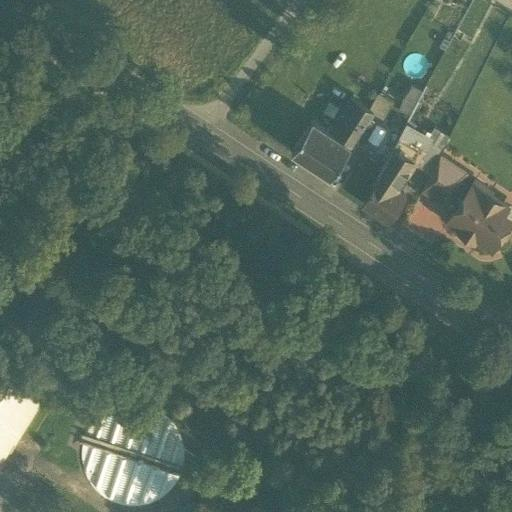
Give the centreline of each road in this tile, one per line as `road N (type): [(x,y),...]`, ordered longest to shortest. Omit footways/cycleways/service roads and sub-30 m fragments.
road 1 (secondary): [(200,130),(511,335)]
road 2 (secondary): [(2,0),(200,130)]
road 3 (unclassified): [(200,130),(303,0)]
